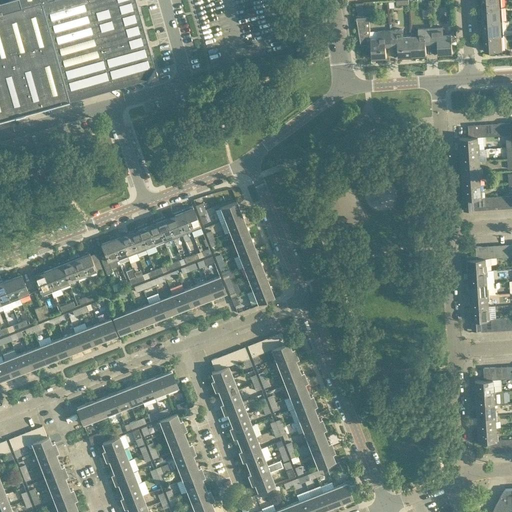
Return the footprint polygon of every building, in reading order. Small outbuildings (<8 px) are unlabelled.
[(0,118),(69,99),(40,0),(18,0),(20,6),(0,12),(0,118)] [(40,0),(69,99),(90,93),(96,92),(144,78),(148,77),(147,73),(150,68),(154,66),(153,63),(150,51),(148,43),(135,0),(40,0)] [(481,0),(482,8),(500,7),(499,0),(481,0)] [(363,2),(356,3),(358,17),(364,16),(363,2)] [(482,8),(483,22),(501,21),(500,7),(482,8)] [(358,17),(357,17),(361,44),(371,44),(372,57),(386,56),(386,45),(391,44),(390,30),(370,31),(369,16),(364,16),(358,17)] [(483,22),(484,36),(501,35),(501,21),(483,22)] [(443,26),(431,27),(432,42),(437,42),(438,53),(452,52),(451,33),(443,33),(443,26)] [(418,35),(411,35),(412,55),(426,54),(426,42),(432,42),(431,27),(418,28),(418,35)] [(403,29),(390,30),(391,44),(397,44),(398,56),(412,55),(411,35),(403,36),(403,29)] [(501,35),(484,36),(485,50),(502,49),(501,35)] [(460,149),(460,150),(480,148),(480,144),(478,144),(477,136),(475,137),(469,137),(458,138),(459,142),(458,142),(459,143),(460,143),(460,149)] [(460,158),(460,162),(479,160),(479,155),(480,154),(480,148),(460,150),(461,157),(460,157),(460,158)] [(461,173),(461,174),(482,172),(481,167),(479,167),(479,160),(460,162),(460,166),(460,167),(462,166),(462,173),(461,173)] [(462,182),(462,186),(481,185),(480,178),(482,178),(482,172),(461,174),(462,174),(462,181),(461,181),(461,182),(462,182)] [(473,197),(479,197),(483,197),(483,191),(481,191),(481,185),(462,186),(462,190),(462,191),(463,191),(464,198),(463,198),(464,209),(464,210),(474,210),(473,197)] [(221,207),(225,219),(241,212),(237,201),(221,207)] [(192,205),(183,209),(191,231),(201,227),(192,205)] [(183,209),(174,212),(182,234),(191,231),(183,209)] [(205,209),(198,212),(202,223),(207,221),(204,213),(206,213),(205,209)] [(174,212),(165,216),(173,238),(182,234),(174,212)] [(225,219),(230,230),(246,224),(241,212),(225,219)] [(162,218),(156,221),(164,241),(173,238),(165,216),(161,217),(162,218)] [(153,222),(147,224),(155,245),(164,241),(156,221),(155,221),(155,220),(152,221),(153,222)] [(143,225),(138,228),(146,249),(155,245),(147,224),(146,224),(146,223),(143,224),(143,225)] [(230,230),(235,243),(251,236),(246,224),(230,230)] [(134,229),(128,231),(137,252),(146,249),(138,228),(137,228),(137,227),(134,228),(134,229)] [(128,230),(119,234),(128,256),(137,252),(128,231),(128,230)] [(206,232),(208,239),(214,237),(211,230),(206,232)] [(119,234),(110,237),(118,259),(128,256),(119,234)] [(235,243),(239,254),(255,248),(251,236),(235,243)] [(106,256),(101,258),(104,268),(107,273),(110,272),(111,272),(111,271),(112,271),(112,270),(112,269),(111,267),(120,264),(118,259),(110,237),(107,239),(107,240),(101,242),(106,256)] [(214,237),(208,239),(211,246),(217,244),(214,237)] [(239,254),(244,266),(260,260),(255,248),(239,254)] [(86,253),(80,256),(86,273),(88,277),(91,276),(90,272),(102,268),(95,251),(89,253),(88,251),(85,252),(86,253)] [(220,253),(215,256),(218,263),(223,261),(220,253)] [(76,257),(70,259),(77,277),(86,273),(80,256),(79,256),(79,255),(76,256),(76,257)] [(468,271),(488,270),(488,264),(491,264),(490,258),(489,258),(483,258),(477,259),(477,255),(473,255),(472,255),(472,256),(471,256),(471,257),(470,257),(470,258),(470,259),(467,259),(467,260),(468,260),(468,264),(467,264),(468,264),(469,264),(469,271),(468,271)] [(212,256),(201,260),(203,266),(214,262),(212,256)] [(70,258),(61,262),(68,281),(77,277),(70,259),(70,260),(70,258)] [(244,266),(248,277),(264,271),(260,260),(244,266)] [(223,261),(218,263),(220,270),(226,268),(223,261)] [(58,264),(52,267),(60,288),(70,284),(68,281),(61,262),(58,263),(58,264)] [(188,265),(181,267),(183,273),(190,270),(188,265)] [(49,268),(43,270),(51,291),(60,288),(52,267),(52,266),(49,267),(49,268)] [(51,291),(43,270),(42,269),(33,273),(39,287),(38,287),(39,291),(40,291),(42,295),(51,291)] [(469,279),(469,283),(487,282),(486,276),(488,276),(488,270),(468,271),(468,272),(469,271),(470,279),(469,279)] [(171,271),(164,274),(166,279),(174,277),(171,271)] [(248,277),(253,290),(269,283),(264,271),(248,277)] [(18,275),(12,277),(20,298),(29,294),(21,273),(21,274),(20,272),(18,273),(18,275)] [(164,274),(157,277),(159,282),(166,279),(164,274)] [(219,275),(208,280),(214,296),(226,291),(219,275)] [(9,278),(3,281),(11,301),(20,298),(12,277),(11,276),(8,277),(9,278)] [(0,300),(2,305),(11,301),(3,281),(2,280),(0,280),(0,300)] [(149,280),(141,283),(143,288),(151,286),(149,280)] [(208,280),(196,284),(202,300),(214,296),(208,280)] [(470,295),(490,294),(489,288),(487,289),(487,282),(469,283),(469,287),(469,288),(470,288),(471,295),(470,295)] [(141,283),(134,286),(136,291),(143,288),(141,283)] [(181,283),(170,287),(172,294),(179,310),(191,305),(184,289),(181,283)] [(253,290),(246,292),(251,304),(258,301),(273,295),(269,283),(253,290)] [(196,284),(184,289),(191,305),(202,300),(196,284)] [(120,291),(118,292),(120,298),(127,295),(125,289),(120,291)] [(158,292),(147,296),(149,303),(156,319),(167,314),(161,298),(160,298),(158,292)] [(113,294),(106,297),(108,303),(115,300),(113,294)] [(172,294),(161,298),(167,314),(179,310),(172,294)] [(471,303),(471,307),(489,306),(488,300),(490,300),(490,294),(470,295),(470,296),(471,296),(471,303),(470,303),(471,303)] [(103,298),(95,301),(97,307),(105,304),(103,298)] [(149,303),(137,307),(144,323),(156,319),(149,303)] [(46,304),(40,306),(45,318),(50,316),(46,304)] [(86,304),(79,307),(81,313),(89,310),(86,304)] [(40,306),(34,308),(39,320),(45,318),(40,306)] [(471,312),(472,312),(472,319),(472,320),(472,330),(481,329),(481,319),(487,318),(491,318),(491,312),(489,313),(489,306),(471,307),(471,312)] [(79,307),(72,310),(75,316),(81,313),(79,307)] [(137,307),(125,312),(132,328),(144,323),(137,307)] [(132,328),(125,312),(113,317),(120,333),(132,328)] [(63,314),(56,316),(58,322),(65,319),(63,314)] [(56,316),(49,319),(51,325),(58,322),(56,316)] [(111,318),(99,323),(105,338),(117,334),(111,318)] [(73,327),(75,332),(87,327),(85,322),(73,327)] [(99,323),(87,327),(93,343),(105,338),(99,323)] [(25,328),(25,329),(27,334),(34,331),(32,326),(25,328)] [(87,327),(75,332),(81,348),(93,343),(87,327)] [(16,332),(9,335),(11,340),(18,337),(16,332)] [(75,332),(64,336),(70,352),(81,348),(75,332)] [(280,345),(285,343),(281,332),(275,334),(280,345)] [(270,336),(274,347),(280,345),(275,334),(270,336)] [(9,335),(2,338),(4,343),(11,340),(9,335)] [(38,341),(40,346),(52,341),(50,336),(38,341)] [(64,336),(52,341),(58,357),(70,352),(64,336)] [(269,350),(272,348),(274,347),(270,336),(264,338),(269,350)] [(263,352),(269,350),(264,338),(258,340),(263,352)] [(257,354),(263,352),(258,340),(253,343),(257,354)] [(52,341),(40,346),(46,361),(58,357),(52,341)] [(272,348),(277,360),(296,353),(294,348),(291,349),(288,342),(285,343),(280,345),(274,347),(272,348)] [(247,345),(252,356),(257,354),(253,343),(247,345)] [(40,346),(29,350),(35,366),(46,361),(40,346)] [(243,360),(244,359),(249,357),(244,346),(239,348),(243,360)] [(233,350),(238,362),(243,360),(239,348),(233,350)] [(3,354),(5,359),(17,355),(15,349),(3,354)] [(29,350),(17,355),(23,370),(35,366),(29,350)] [(227,353),(232,364),(238,362),(233,350),(227,353)] [(226,366),(228,366),(232,364),(227,353),(222,355),(226,366)] [(277,360),(281,372),(297,366),(295,359),(298,358),(296,353),(277,360)] [(17,355),(5,359),(11,375),(23,370),(17,355)] [(222,355),(216,357),(221,368),(226,366),(222,355)] [(211,359),(215,371),(221,368),(216,357),(211,359)] [(0,379),(11,375),(5,359),(0,361),(0,379)] [(214,379),(211,380),(213,385),(230,378),(229,373),(231,372),(228,366),(226,366),(221,368),(215,371),(212,372),(214,379)] [(281,372),(286,384),(305,376),(303,371),(300,372),(297,366),(281,372)] [(171,370),(160,375),(166,390),(178,386),(171,370)] [(263,371),(258,373),(261,380),(266,378),(263,371)] [(255,374),(250,376),(253,383),(258,381),(255,374)] [(160,375),(148,379),(154,395),(166,390),(160,375)] [(286,384),(290,396),(307,389),(304,382),(307,381),(305,376),(286,384)] [(230,378),(213,385),(215,390),(218,389),(221,396),(237,389),(234,382),(232,383),(230,378)] [(266,378),(261,380),(264,387),(269,385),(266,378)] [(148,379),(136,384),(142,400),(144,405),(156,401),(154,395),(148,379)] [(476,392),(495,391),(495,385),(493,386),(493,379),(490,379),(484,379),(474,380),(474,381),(475,380),(475,384),(475,385),(476,385),(476,392)] [(258,381),(253,383),(256,390),(261,388),(258,381)] [(136,384),(124,389),(130,404),(142,400),(136,384)] [(124,389),(113,393),(119,409),(130,404),(124,389)] [(223,402),(221,403),(223,408),(240,402),(238,397),(240,396),(237,389),(221,396),(223,402)] [(290,396),(295,407),(314,400),(312,395),(309,396),(307,389),(290,396)] [(477,399),(476,399),(476,400),(476,404),(495,403),(504,402),(503,390),(501,391),(495,391),(476,392),(476,393),(477,399)] [(113,393),(101,398),(107,413),(119,409),(113,393)] [(273,394),(267,396),(270,404),(275,401),(273,394)] [(265,397),(259,400),(262,407),(267,405),(265,397)] [(101,398),(89,402),(95,418),(107,413),(101,398)] [(295,407),(299,419),(316,413),(313,406),(316,405),(314,400),(295,407)] [(227,412),(230,419),(246,413),(242,401),(240,402),(223,408),(224,413),(227,412)] [(275,401),(270,404),(273,411),(278,408),(275,401)] [(95,418),(89,402),(77,407),(83,423),(95,418)] [(477,416),(497,415),(497,409),(495,410),(495,403),(476,404),(477,408),(476,408),(476,409),(477,409),(478,416),(477,416)] [(267,405),(262,407),(265,414),(270,412),(267,405)] [(168,407),(160,410),(161,411),(162,415),(170,412),(168,408),(168,407)] [(160,410),(153,413),(153,414),(155,418),(162,415),(161,411),(160,410)] [(160,420),(165,431),(184,424),(182,419),(179,420),(176,413),(160,420)] [(233,426),(230,427),(232,432),(249,425),(247,420),(249,419),(246,413),(230,419),(233,426)] [(302,425),(296,428),(298,433),(299,433),(304,431),(323,423),(321,419),(319,420),(316,413),(299,419),(302,425)] [(478,424),(478,428),(496,427),(496,421),(497,421),(497,415),(477,416),(477,417),(478,417),(478,423),(477,423),(477,424),(478,424)] [(276,420),(275,420),(278,427),(283,425),(281,418),(276,420)] [(274,421),(270,422),(272,430),(278,427),(275,420),(274,421)] [(304,431),(309,442),(325,436),(322,429),(325,428),(323,423),(304,431)] [(184,424),(165,431),(167,436),(167,438),(169,437),(171,442),(172,442),(186,437),(183,430),(186,429),(184,424)] [(41,438),(47,436),(42,425),(37,427),(41,438)] [(142,427),(141,427),(144,435),(149,433),(146,425),(142,427)] [(249,425),(232,432),(234,437),(236,435),(239,442),(255,436),(253,429),(251,430),(249,425)] [(283,425),(278,427),(281,435),(286,432),(283,425)] [(31,429),(36,441),(41,438),(37,427),(31,429)] [(120,427),(113,429),(115,435),(122,432),(120,427)] [(278,427),(272,430),(275,437),(281,435),(278,427)] [(488,440),(494,439),(499,439),(498,433),(496,433),(496,427),(478,428),(478,432),(478,433),(479,433),(479,440),(479,441),(488,440)] [(138,428),(132,430),(135,438),(137,443),(143,440),(138,428)] [(30,443),(32,442),(36,441),(31,429),(26,431),(30,443)] [(115,435),(113,429),(106,432),(108,438),(115,435)] [(25,445),(30,443),(26,431),(20,434),(25,445)] [(89,436),(91,443),(103,439),(100,432),(89,436)] [(19,447),(25,445),(20,434),(15,436),(19,447)] [(105,449),(103,450),(104,455),(122,448),(124,448),(122,444),(122,443),(119,436),(119,435),(112,438),(103,442),(105,449)] [(15,436),(9,438),(13,449),(18,447),(19,447),(15,436)] [(36,441),(32,442),(37,454),(39,453),(56,446),(54,442),(51,443),(49,436),(47,436),(41,438),(36,441)] [(239,450),(241,455),(260,448),(255,436),(239,442),(242,449),(239,450)] [(309,442),(313,454),(332,447),(330,442),(328,443),(325,436),(309,442)] [(171,442),(169,443),(172,450),(174,449),(176,454),(193,447),(191,442),(188,444),(186,437),(172,442),(171,442)] [(10,450),(6,439),(0,441),(5,453),(6,452),(10,450)] [(291,441),(286,443),(288,450),(294,448),(291,441)] [(283,444),(278,446),(280,454),(286,451),(283,444)] [(145,445),(139,447),(142,454),(147,452),(145,445)] [(260,448),(241,455),(243,460),(246,459),(248,466),(265,459),(271,457),(267,445),(260,448)] [(41,458),(39,459),(41,466),(58,459),(55,452),(58,451),(56,446),(39,453),(41,458)] [(13,449),(16,457),(21,454),(18,447),(13,449)] [(178,459),(176,460),(178,467),(195,460),(192,453),(195,452),(193,447),(176,454),(178,459)] [(332,447),(313,454),(318,466),(334,460),(331,453),(334,452),(332,447)] [(122,448),(104,455),(106,460),(109,459),(112,466),(128,459),(126,452),(124,453),(122,448)] [(294,448),(288,450),(291,458),(297,456),(294,448)] [(286,451),(280,454),(283,461),(288,459),(286,451)] [(147,452),(142,454),(145,461),(150,459),(147,452)] [(115,472),(112,474),(114,479),(131,472),(133,471),(138,468),(134,457),(128,459),(112,466),(115,472)] [(58,459),(41,466),(44,473),(46,472),(48,477),(65,470),(63,465),(61,466),(58,459)] [(251,473),(248,474),(250,479),(269,471),(282,466),(280,460),(267,465),(265,459),(248,466),(251,473)] [(178,467),(183,478),(185,478),(202,471),(200,466),(197,467),(195,460),(178,467)] [(289,460),(283,463),(289,478),(295,475),(289,460)] [(25,464),(19,466),(22,473),(28,471),(25,464)] [(300,465),(295,467),(298,474),(303,472),(300,465)] [(157,467),(155,468),(158,475),(163,473),(161,466),(157,467)] [(17,467),(12,469),(14,476),(20,474),(17,467)] [(154,468),(150,470),(153,477),(158,475),(155,468),(154,468)] [(321,468),(314,471),(316,476),(323,474),(321,468)] [(50,481),(48,482),(51,489),(67,483),(64,476),(67,475),(65,470),(48,477),(50,481)] [(28,471),(22,473),(25,480),(31,478),(28,471)] [(183,478),(176,481),(180,493),(188,490),(204,484),(201,477),(204,476),(202,471),(185,478),(183,478)] [(269,471),(250,479),(252,484),(255,482),(258,490),(274,483),(269,471)] [(314,471),(307,474),(309,479),(316,476),(314,471)] [(131,472),(114,479),(115,483),(118,482),(121,489),(137,483),(135,476),(133,477),(131,472)] [(163,473),(158,475),(161,482),(162,482),(166,480),(163,473)] [(20,474),(14,476),(17,483),(22,481),(20,474)] [(158,475),(153,477),(155,484),(159,483),(161,482),(158,475)] [(346,482),(334,487),(340,503),(352,498),(346,482)] [(67,483),(51,489),(53,496),(55,495),(57,500),(74,493),(73,488),(70,490),(67,483)] [(124,496),(121,497),(123,502),(140,495),(138,490),(140,490),(137,483),(121,489),(124,496)] [(204,484),(188,490),(190,497),(192,496),(194,501),(211,494),(210,489),(207,491),(204,484)] [(275,486),(268,489),(270,494),(277,491),(275,486)] [(34,487),(29,490),(31,497),(37,495),(34,487)] [(334,487),(322,491),(328,507),(340,503),(334,487)] [(511,511),(511,487),(506,488),(500,497),(495,506),(492,511),(511,511)] [(268,489),(260,492),(262,497),(270,494),(268,489)] [(26,491),(21,493),(23,500),(29,498),(26,491)] [(322,491),(311,496),(317,511),(328,507),(322,491)] [(158,494),(160,501),(166,499),(164,492),(158,494)] [(59,505),(57,506),(59,511),(61,511),(76,506),(74,499),(76,498),(74,493),(57,500),(59,505)] [(0,495),(0,509),(10,505),(7,498),(5,499),(3,494),(0,495)] [(196,506),(194,507),(196,511),(200,511),(213,507),(210,500),(213,499),(211,494),(194,501),(196,506)] [(37,495),(31,497),(34,504),(40,502),(37,495)] [(140,495),(123,502),(125,507),(128,506),(129,511),(131,511),(147,506),(144,499),(142,500),(140,495)] [(311,496),(298,501),(302,511),(315,511),(317,511),(311,496)] [(29,498),(23,500),(26,507),(32,505),(29,498)] [(166,499),(160,501),(163,508),(168,506),(166,499)] [(302,511),(298,501),(287,505),(289,511),(302,511)]
